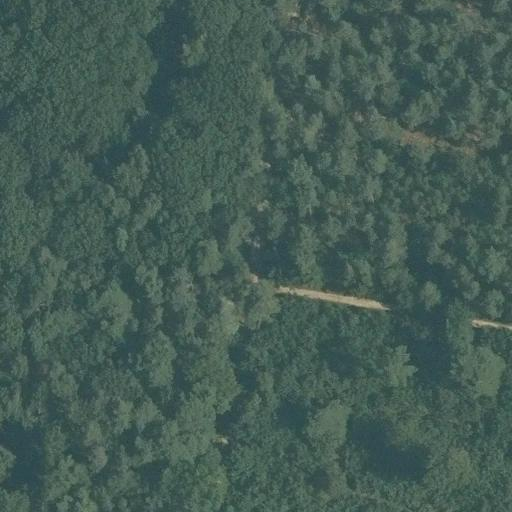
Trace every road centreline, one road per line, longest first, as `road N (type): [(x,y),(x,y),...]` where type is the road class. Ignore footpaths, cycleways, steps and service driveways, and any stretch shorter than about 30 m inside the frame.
road 1 (track): [(302,0),(219,511)]
road 2 (track): [(256,286),(511,330)]
road 3 (unclassified): [(0,94),(83,0)]
